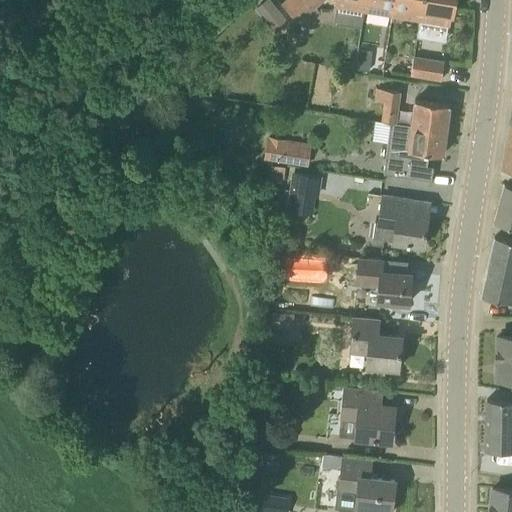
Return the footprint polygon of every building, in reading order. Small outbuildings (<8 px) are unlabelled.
[(309,14),(295,0),(286,0),(282,4),(299,23),(309,14)] [(295,0),(309,14),(318,5),(312,0),(295,0)] [(335,0),(335,5),(365,10),(366,0),(335,0)] [(366,0),(365,10),(392,15),(394,0),(366,0)] [(394,0),(392,15),(420,19),(423,0),(394,0)] [(423,0),(420,19),(450,24),(452,13),(454,0),(423,0)] [(262,16),(272,29),(284,20),(274,7),(262,16)] [(411,75),(413,75),(441,80),(444,62),(414,57),(411,75)] [(368,70),(370,61),(360,59),(359,69),(368,70)] [(391,123),(396,124),(401,92),(377,89),(376,101),(385,102),(383,121),(391,122),(391,123)] [(415,100),(411,126),(446,131),(449,105),(415,100)] [(511,121),(510,122),(501,170),(511,173),(511,121)] [(391,123),(384,174),(412,178),(412,177),(414,164),(427,166),(429,153),(443,155),(446,131),(411,126),(396,124),(391,123)] [(270,139),(267,161),(308,168),(311,146),(270,139)] [(284,181),(285,168),(270,167),(269,179),(284,181)] [(292,171),(290,189),(318,193),(320,175),(292,171)] [(511,186),(505,185),(494,222),(511,227),(511,186)] [(373,238),(381,240),(384,240),(393,241),(393,242),(410,244),(410,247),(420,249),(420,246),(423,246),(427,217),(427,216),(430,202),(411,199),(389,196),(384,195),(379,222),(375,221),(373,238)] [(511,240),(494,237),(481,296),(511,302),(511,240)] [(379,284),(377,300),(408,303),(409,300),(412,299),(413,286),(410,284),(411,273),(381,271),(383,258),(359,256),(356,282),(379,284)] [(269,312),(268,325),(291,327),(293,327),(294,315),(269,312)] [(368,353),(367,366),(399,368),(401,336),(378,334),(379,318),(354,316),(351,351),(368,353)] [(497,368),(496,379),(511,379),(511,336),(498,336),(498,337),(497,368)] [(357,418),(355,437),(391,441),(395,406),(380,405),(381,390),(345,385),(341,416),(357,418)] [(486,422),(485,451),(495,451),(511,451),(511,399),(511,400),(487,400),(486,422)] [(263,416),(260,442),(281,444),(282,431),(270,430),(271,417),(263,416)] [(321,468),(341,471),(343,456),(330,455),(322,454),(321,468)] [(391,511),(395,480),(369,477),(372,460),(343,456),(341,471),(337,507),(375,511),(391,511)] [(511,511),(511,490),(492,488),(492,490),(493,490),(490,511),(511,511)]
